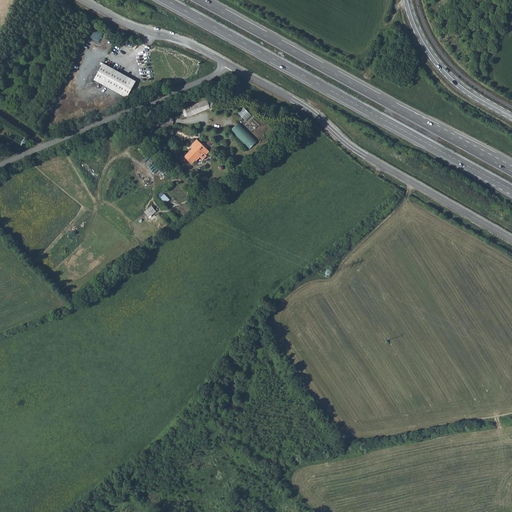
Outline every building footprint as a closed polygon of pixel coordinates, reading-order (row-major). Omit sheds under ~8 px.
[(104,63),(94,80),(127,99),(136,82),(104,63)] [(207,99),(185,109),(189,118),(210,108),(207,99)] [(247,120),(252,115),(244,106),(238,112),(247,120)] [(240,121),(232,129),(250,148),(258,141),(240,121)] [(207,151),(196,139),(191,144),(189,147),(182,153),(189,161),(192,158),(194,158),(198,154),(201,158),(205,155),(204,154),(207,151)] [(157,195),(165,203),(170,199),(162,191),(157,195)] [(152,205),(145,211),(149,217),(157,210),(152,205)]
